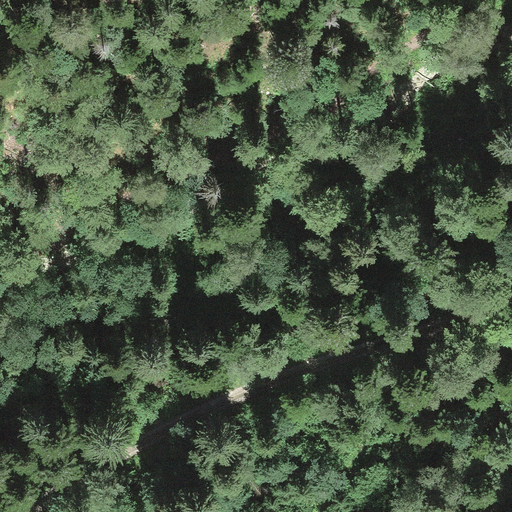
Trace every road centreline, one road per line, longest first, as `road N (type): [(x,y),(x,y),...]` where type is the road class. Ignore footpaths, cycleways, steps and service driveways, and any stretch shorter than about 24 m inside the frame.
road 1 (track): [(0,317),(22,265),(62,233),(301,121),(485,0)]
road 2 (track): [(32,511),(114,457),(242,391),(511,308)]
